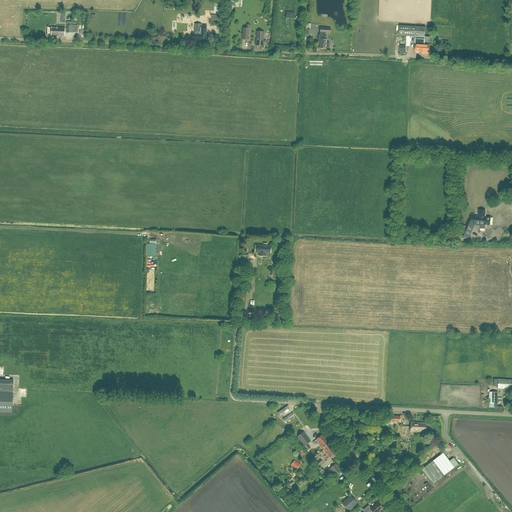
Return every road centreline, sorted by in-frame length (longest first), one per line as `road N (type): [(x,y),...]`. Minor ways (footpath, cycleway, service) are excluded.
road 1 (track): [(511,64),(0,37)]
road 2 (unclassified): [(404,511),(318,405),(511,415)]
